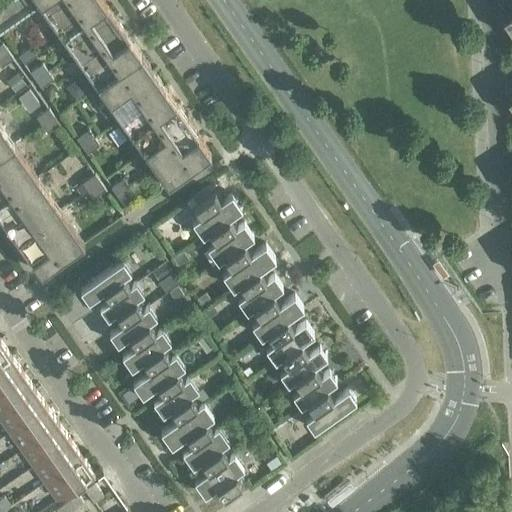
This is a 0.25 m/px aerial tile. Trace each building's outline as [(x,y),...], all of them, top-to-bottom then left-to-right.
[(79,0),(44,0),(41,3),(52,19),(79,0)] [(107,5),(103,0),(79,0),(52,19),(53,20),(57,17),(67,32),(63,34),(64,35),(107,5)] [(118,21),(107,5),(64,35),(75,52),(118,21)] [(511,10),(503,17),(511,31),(511,10)] [(130,38),(118,21),(75,52),(87,68),(130,38)] [(142,54),(130,38),(87,68),(87,69),(91,66),(102,81),(98,83),(98,85),(142,54)] [(0,56),(8,51),(3,43),(0,45),(0,56)] [(31,47),(19,56),(25,64),(37,55),(31,47)] [(14,59),(8,51),(0,56),(0,65),(2,67),(14,59)] [(153,71),(142,54),(98,85),(110,101),(153,71)] [(43,64),(31,72),(36,80),(48,71),(43,64)] [(19,71),(7,80),(15,91),(27,83),(19,71)] [(54,79),(48,71),(36,80),(42,88),(54,79)] [(165,87),(153,71),(110,101),(122,118),(165,87)] [(176,104),(165,87),(122,118),(133,134),(176,104)] [(188,120),(176,104),(133,134),(145,150),(188,120)] [(54,116),(49,108),(37,117),(42,125),(54,116)] [(60,124),(54,116),(42,125),(48,133),(60,124)] [(199,136),(188,120),(145,150),(156,167),(199,136)] [(0,153),(15,143),(3,127),(0,129),(0,153)] [(89,129),(77,138),(82,145),(94,137),(89,129)] [(211,153),(199,136),(156,167),(168,184),(211,153)] [(100,144),(94,137),(82,145),(88,153),(100,144)] [(0,178),(27,160),(15,143),(0,153),(0,178)] [(0,203),(38,176),(27,160),(0,178),(0,203)] [(100,181),(95,174),(83,182),(88,190),(100,181)] [(50,193),(38,176),(0,203),(0,213),(6,223),(50,193)] [(123,178),(111,187),(117,194),(129,186),(123,178)] [(106,189),(100,181),(88,190),(94,198),(106,189)] [(134,193),(129,186),(117,194),(122,202),(134,193)] [(191,208),(198,217),(193,221),(203,236),(206,234),(232,215),(242,208),(232,193),(224,199),(217,189),(191,208)] [(61,209),(50,193),(6,223),(18,239),(61,209)] [(186,201),(179,206),(184,213),(191,208),(186,201)] [(72,225),(61,209),(18,239),(29,256),(72,225)] [(240,226),(232,215),(206,234),(213,244),(208,248),(218,262),(221,260),(247,241),(254,236),(244,222),(240,226)] [(85,242),(72,225),(29,256),(42,273),(85,242)] [(254,251),(247,241),(221,260),(228,269),(223,273),(234,288),(236,286),(263,267),(276,258),(265,243),(254,251)] [(183,250),(172,258),(178,265),(189,258),(183,250)] [(80,288),(89,300),(100,292),(107,302),(133,283),(126,274),(131,270),(123,258),(80,288)] [(164,262),(151,271),(157,280),(163,280),(172,273),(164,262)] [(270,278),(263,267),(236,286),(244,296),(239,300),(248,312),(250,310),(277,292),(283,287),(275,274),(270,278)] [(136,281),(133,283),(107,302),(100,307),(108,317),(112,314),(120,324),(146,306),(139,296),(143,292),(136,281)] [(175,287),(168,292),(176,303),(183,298),(175,287)] [(283,301),(277,292),(250,310),(257,320),(252,323),(261,337),(264,335),(291,316),(304,307),(295,293),(283,301)] [(208,293),(198,300),(203,307),(213,300),(208,293)] [(214,303),(204,310),(209,317),(219,310),(214,303)] [(149,304),(146,306),(120,324),(109,332),(118,344),(126,338),(132,347),(159,329),(152,320),(157,316),(149,304)] [(298,327),(291,316),(264,335),(272,345),(267,348),(276,361),(278,359),(305,341),(315,333),(306,321),(298,327)] [(162,327),(159,329),(132,347),(122,354),(131,367),(139,361),(146,371),(173,353),(165,343),(170,339),(162,327)] [(203,336),(195,342),(204,355),(212,349),(203,336)] [(0,363),(12,355),(0,338),(0,363)] [(311,350),(305,341),(278,359),(285,368),(280,372),(288,384),(291,382),(317,363),(328,356),(319,344),(311,350)] [(176,351),(173,353),(146,371),(133,381),(143,395),(154,387),(160,396),(187,377),(180,368),(185,365),(176,351)] [(0,388),(24,372),(12,355),(0,363),(0,388)] [(325,374),(317,363),(291,382),(298,392),(294,396),(301,407),(304,405),(330,386),(337,381),(329,370),(325,374)] [(0,413),(35,388),(24,372),(0,388),(0,413)] [(189,375),(187,377),(160,396),(154,401),(162,413),(167,410),(174,420),(201,402),(193,392),(198,388),(189,375)] [(337,395),(330,386),(304,405),(311,414),(306,417),(314,429),(357,399),(348,387),(337,395)] [(47,405),(35,388),(0,413),(0,416),(10,431),(47,405)] [(240,391),(233,396),(239,404),(246,399),(240,391)] [(203,400),(201,402),(174,420),(161,430),(172,445),(183,437),(190,446),(216,428),(209,419),(214,415),(203,400)] [(59,422),(47,405),(10,431),(22,448),(59,422)] [(71,438),(59,422),(22,448),(34,464),(71,438)] [(219,426),(216,428),(190,446),(183,451),(193,465),(197,462),(205,472),(231,454),(224,444),(229,440),(219,426)] [(82,455),(71,438),(34,464),(45,481),(82,455)] [(234,452),(231,454),(205,472),(195,480),(205,495),(213,489),(220,498),(246,480),(240,471),(245,467),(234,452)] [(95,473),(82,455),(45,481),(58,499),(95,473)] [(99,489),(94,482),(85,488),(90,495),(99,489)] [(103,495),(99,489),(90,495),(94,501),(103,495)] [(84,503),(78,494),(67,501),(74,510),(84,503)] [(3,496),(0,497),(0,511),(1,511),(10,506),(3,496)] [(70,511),(74,510),(67,501),(57,508),(59,511),(70,511)]
